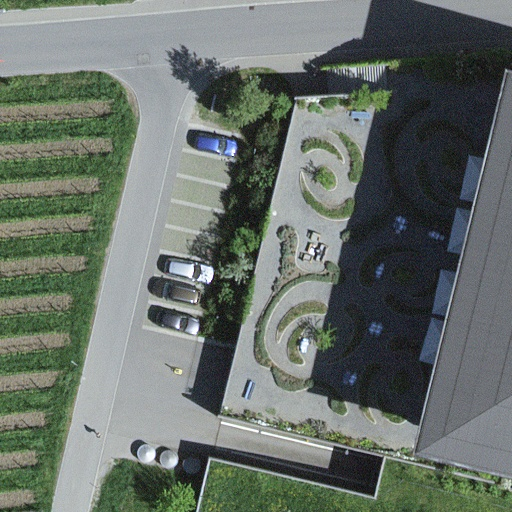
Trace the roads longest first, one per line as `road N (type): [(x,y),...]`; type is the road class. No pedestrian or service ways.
road 1 (track): [(70,511),(177,35)]
road 2 (unclassified): [(177,35),(511,15)]
road 3 (unclassified): [(0,49),(177,35)]
